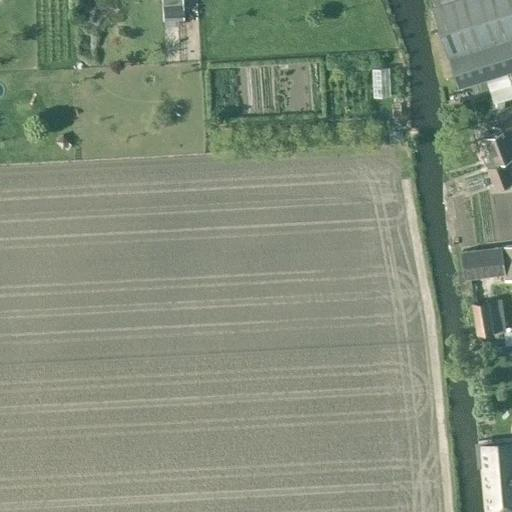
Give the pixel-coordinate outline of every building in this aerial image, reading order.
[(161,0),(162,8),(182,8),(181,0),(161,0)] [(511,0),(431,0),(434,6),(435,6),(449,56),(450,56),(459,86),(487,77),(508,70),(511,68),(511,0)] [(184,24),(185,10),(163,9),(163,23),(184,24)] [(511,97),(511,83),(508,70),(487,77),(495,103),(511,97)] [(486,137),(492,152),(482,157),(487,167),(496,188),(511,182),(511,173),(506,160),(511,157),(511,109),(498,114),(504,130),(486,137)] [(506,279),(511,278),(511,244),(462,251),(465,278),(505,273),(506,279)] [(492,333),(505,331),(501,300),(489,301),(473,303),(478,336),(492,333)] [(511,511),(511,440),(481,442),(488,511),(511,511)]
